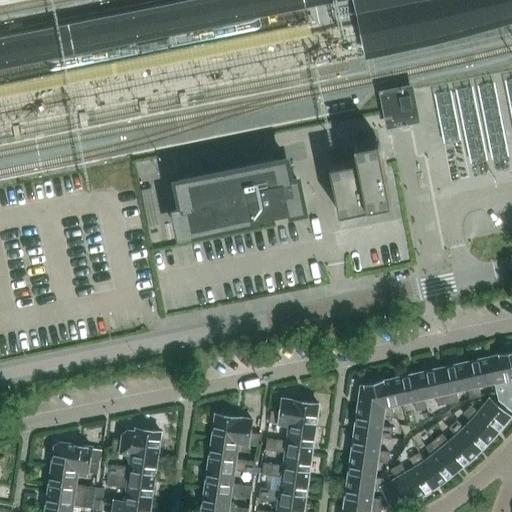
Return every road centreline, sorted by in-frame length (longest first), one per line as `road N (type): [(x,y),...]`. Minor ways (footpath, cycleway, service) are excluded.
road 1 (unclassified): [(511,270),(0,374)]
road 2 (residential): [(511,326),(0,430)]
